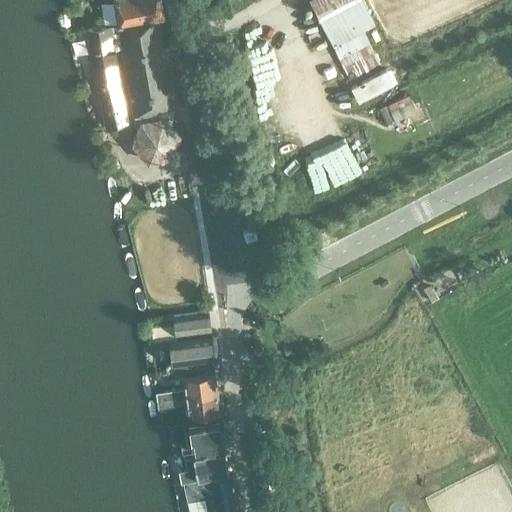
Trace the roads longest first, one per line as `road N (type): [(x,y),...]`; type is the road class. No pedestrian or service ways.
road 1 (unclassified): [(237,294),(333,257),(511,164)]
road 2 (unclassified): [(237,294),(224,264),(175,0)]
road 3 (tertiary): [(260,511),(237,294)]
